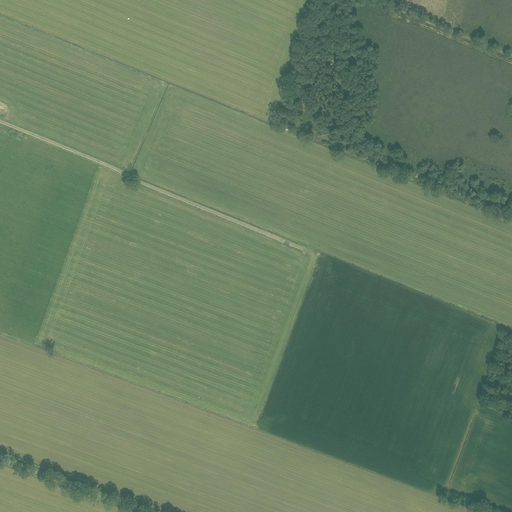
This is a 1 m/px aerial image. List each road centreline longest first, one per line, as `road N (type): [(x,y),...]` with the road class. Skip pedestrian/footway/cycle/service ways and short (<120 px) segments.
road 1 (track): [(320,256),(0,121)]
road 2 (unclassified): [(142,511),(0,459)]
